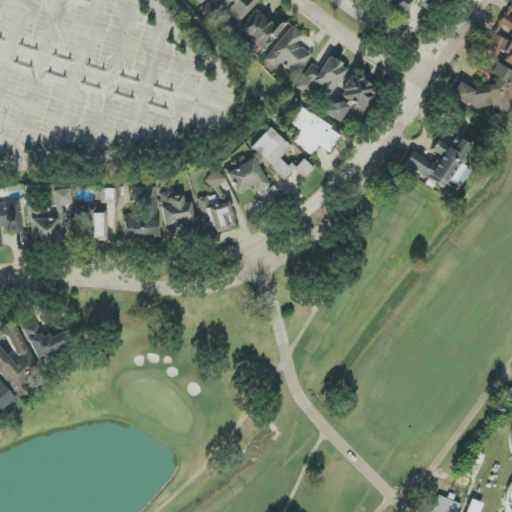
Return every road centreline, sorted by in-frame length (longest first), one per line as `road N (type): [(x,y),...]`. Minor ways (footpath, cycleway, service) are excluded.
road 1 (residential): [(104,278),(171,291),(265,272),(353,204),(387,140)]
road 2 (residential): [(387,140),(255,244),(104,278)]
road 3 (residential): [(387,140),(478,0)]
road 4 (residential): [(299,0),(417,90)]
